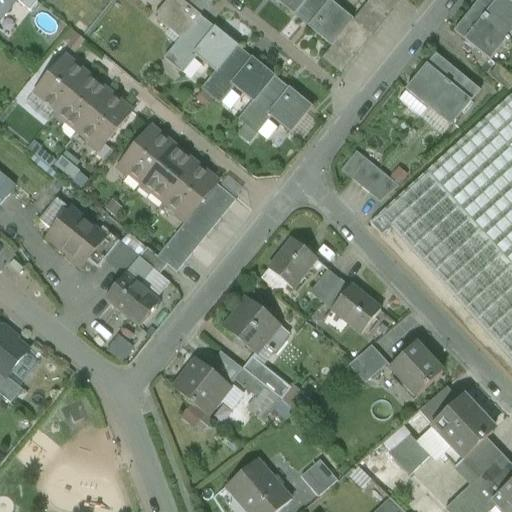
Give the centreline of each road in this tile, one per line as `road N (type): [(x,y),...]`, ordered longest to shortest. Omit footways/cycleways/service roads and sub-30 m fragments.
road 1 (residential): [(298,180),(511,399)]
road 2 (residential): [(121,392),(298,180)]
road 3 (residential): [(298,180),(445,0)]
road 4 (residential): [(121,392),(0,292)]
road 5 (residential): [(167,511),(121,392)]
